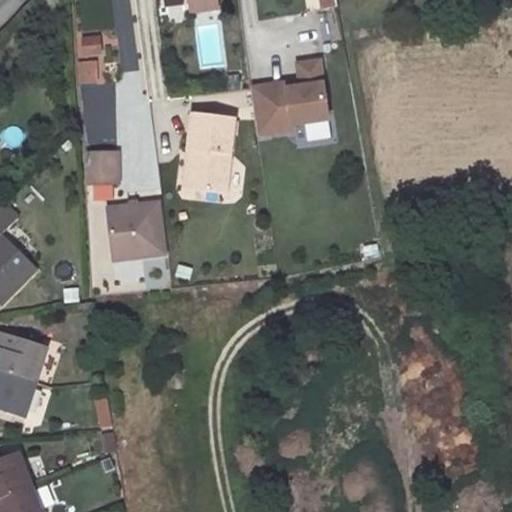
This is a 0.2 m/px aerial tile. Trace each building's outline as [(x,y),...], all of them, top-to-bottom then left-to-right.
[(189,0),(191,12),(218,8),(217,0),(189,0)] [(331,53),(329,38),(309,41),(312,56),(331,53)] [(97,40),(85,41),(86,54),(98,53),(97,40)] [(333,63),(331,53),(312,56),(313,66),(333,63)] [(94,62),(79,63),(80,84),(95,83),(94,62)] [(235,120),(193,115),(189,150),(196,151),(192,189),(226,194),(235,120)] [(189,150),(184,189),(192,189),(196,151),(189,150)] [(119,183),(118,153),(88,154),(89,184),(119,183)] [(166,254),(160,203),(108,209),(114,261),(166,254)] [(0,209),(0,305),(1,306),(38,269),(2,234),(18,218),(5,204),(0,209)] [(47,347),(0,332),(0,371),(36,382),(47,347)] [(36,382),(0,371),(0,411),(24,419),(36,382)] [(0,499),(31,487),(17,453),(0,459),(0,499)] [(41,511),(31,487),(0,499),(0,511),(41,511)]
